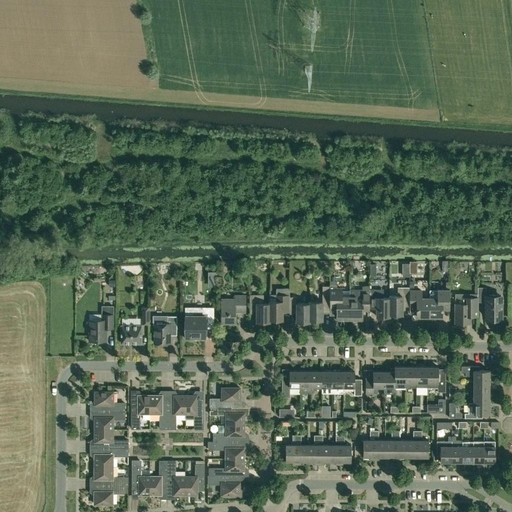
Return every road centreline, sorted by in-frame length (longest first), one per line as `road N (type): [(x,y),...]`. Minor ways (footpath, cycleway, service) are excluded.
road 1 (residential): [(60,511),(62,387),(71,370),(229,368),(250,352)]
road 2 (residential): [(511,343),(264,344),(250,352)]
road 3 (residential): [(269,511),(288,490),(308,484),(447,487)]
